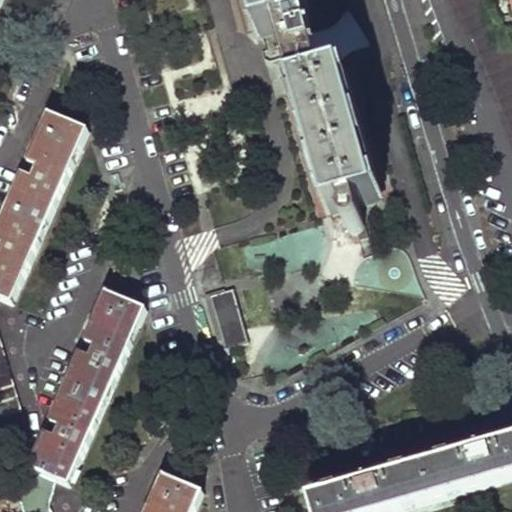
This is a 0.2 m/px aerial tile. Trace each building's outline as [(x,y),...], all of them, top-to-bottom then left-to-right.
[(340,63),(346,58),(338,44),(332,31),(325,33),(313,35),(303,0),(250,0),(261,39),(273,36),(280,34),(288,64),(308,132),(332,217),(346,213),(360,209),(380,203),(356,120),(345,78),(337,80),(335,72),(336,67),(340,63)] [(451,0),(466,27),(477,50),(488,79),(501,106),(511,136),(511,48),(486,0),(451,0)] [(354,55),(365,54),(355,36),(343,15),(338,26),(332,31),(338,44),(346,58),(354,55)] [(280,34),(273,36),(276,46),(282,44),(280,34)] [(0,231),(0,301),(13,307),(89,134),(50,117),(0,231)] [(365,225),(360,209),(346,213),(350,219),(357,217),(362,220),(365,225)] [(351,235),(358,236),(367,233),(365,225),(362,220),(357,217),(350,219),(347,223),(346,229),(351,235)] [(368,239),(367,233),(358,236),(360,241),(368,239)] [(227,291),(207,297),(224,353),(252,345),(235,289),(227,291)] [(31,473),(56,483),(70,488),(147,314),(108,297),(31,473)] [(0,425),(1,430),(23,423),(0,344),(0,425)] [(412,511),(511,483),(511,446),(314,503),(316,511),(412,511)] [(56,483),(31,473),(21,495),(25,511),(50,511),(49,508),(56,483)] [(197,511),(204,497),(164,479),(149,511),(197,511)]
